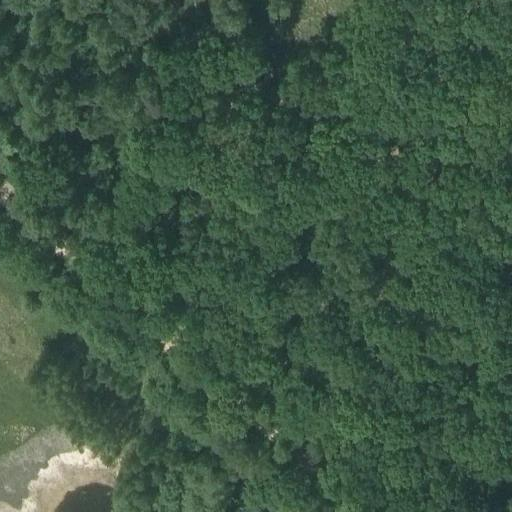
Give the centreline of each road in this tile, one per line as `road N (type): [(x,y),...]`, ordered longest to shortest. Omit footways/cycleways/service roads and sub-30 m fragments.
road 1 (track): [(361,511),(0,196)]
road 2 (track): [(314,471),(472,348),(488,329),(511,255)]
